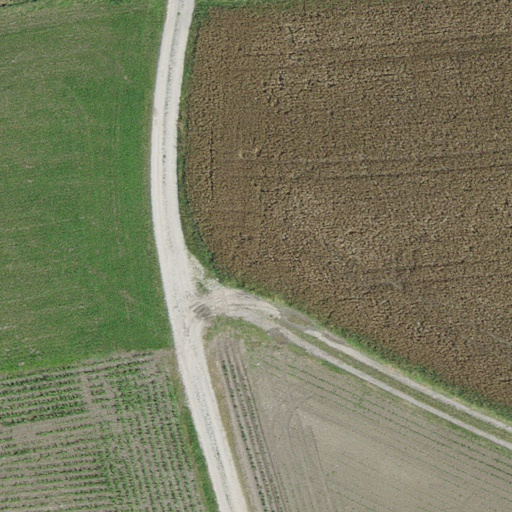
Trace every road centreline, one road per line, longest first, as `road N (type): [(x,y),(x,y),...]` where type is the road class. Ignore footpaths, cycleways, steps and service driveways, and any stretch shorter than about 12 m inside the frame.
road 1 (track): [(182,0),(170,72),(166,216),(230,511)]
road 2 (track): [(179,294),(240,304),(511,437)]
